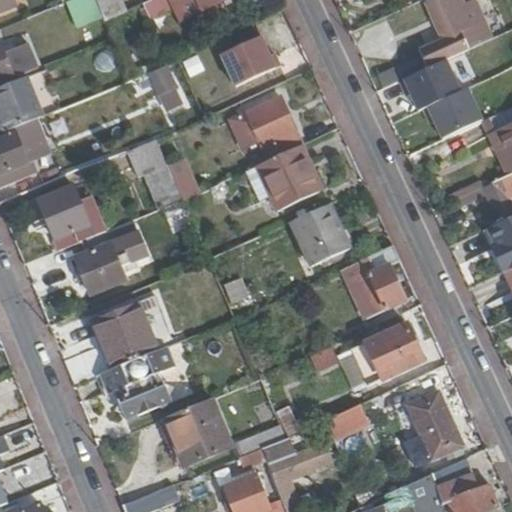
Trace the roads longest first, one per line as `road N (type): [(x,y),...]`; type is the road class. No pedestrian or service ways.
road 1 (residential): [(306,0),(511,444)]
road 2 (residential): [(0,271),(98,511)]
